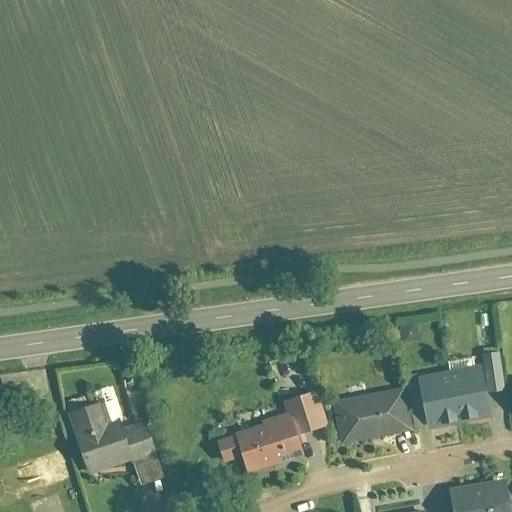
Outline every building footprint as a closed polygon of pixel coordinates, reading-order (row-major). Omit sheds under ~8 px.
[(422,382),(430,425),(488,414),(480,371),(422,382)] [(346,402),(353,445),(410,436),(403,393),(346,402)] [(315,398),(286,404),(290,424),(255,431),(254,426),(214,435),(220,467),(248,461),(252,479),(307,467),(301,439),(323,434),(315,398)] [(145,424),(127,430),(118,400),(65,416),(83,477),(136,461),(135,458),(153,453),(145,424)] [(453,494),(455,511),(508,511),(505,487),(453,494)]
